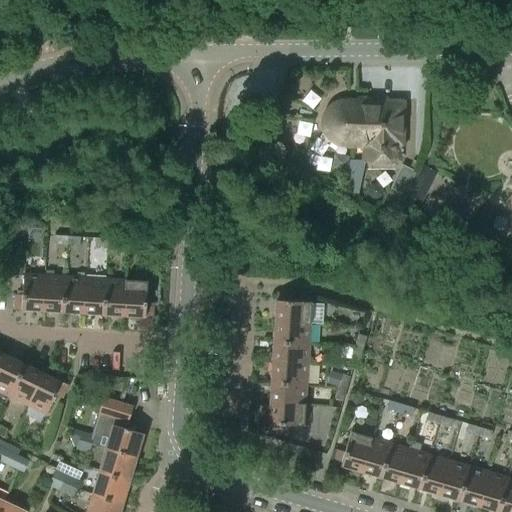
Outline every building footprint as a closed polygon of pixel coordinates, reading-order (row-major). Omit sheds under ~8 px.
[(386,99),(365,99),(365,105),(344,105),(340,106),(335,108),(332,111),(329,115),(328,119),(327,124),(328,128),(331,134),(334,137),(338,139),(343,140),(365,141),(364,160),(398,161),(398,141),(401,141),(401,106),(385,106),(386,99)] [(391,187),(404,194),(415,172),(402,165),(391,187)] [(67,245),(67,236),(56,235),(56,244),(55,253),(66,254),(67,245)] [(82,237),(67,236),(67,245),(82,246),(82,237)] [(108,247),(108,239),(97,238),(96,247),(108,247)] [(123,240),(108,239),(108,247),(122,248),(123,240)] [(14,309),(42,311),(44,275),(23,274),(22,295),(15,294),(14,309)] [(42,311),(62,312),(64,276),(44,275),(42,311)] [(62,312),(83,313),(85,277),(64,276),(62,312)] [(83,313),(103,314),(106,279),(85,277),(83,313)] [(103,314),(124,316),(126,280),(106,279),(103,314)] [(126,280),(124,316),(152,317),(153,303),(146,302),(147,281),(126,280)] [(276,293),(274,321),(310,323),(311,302),(290,301),(290,294),(276,293)] [(274,321),(273,341),(309,343),(310,323),(274,321)] [(358,334),(354,346),(363,349),(366,336),(358,334)] [(273,341),(272,362),(308,364),(309,343),(273,341)] [(351,358),(359,361),(363,349),(354,346),(351,358)] [(0,365),(0,392),(8,396),(24,364),(5,355),(0,365)] [(272,362),(271,382),(306,385),(308,364),(272,362)] [(8,396),(27,405),(42,373),(24,364),(8,396)] [(332,384),(338,386),(342,374),(336,372),(332,384)] [(42,373),(27,405),(46,414),(55,395),(62,398),(68,385),(42,373)] [(342,374),(338,386),(346,389),(350,377),(342,374)] [(81,378),(77,394),(83,396),(96,392),(98,383),(81,378)] [(271,382),(269,403),(305,405),(306,385),(271,382)] [(346,389),(338,386),(334,399),(342,401),(346,389)] [(100,395),(96,413),(128,419),(132,401),(100,395)] [(386,409),(399,413),(401,404),(389,401),(386,409)] [(305,405),(269,403),(268,431),(282,432),(282,424),(304,426),(305,405)] [(401,404),(399,413),(411,417),(413,408),(401,404)] [(425,421),(437,425),(440,416),(428,412),(425,421)] [(437,425),(450,428),(452,419),(440,416),(437,425)] [(465,432),(477,436),(480,427),(467,424),(465,432)] [(113,425),(106,448),(136,457),(143,434),(113,425)] [(477,436),(489,439),(492,431),(480,427),(477,436)] [(73,429),(70,438),(78,440),(81,432),(73,429)] [(333,464),(360,471),(370,437),(350,431),(344,452),(337,450),(333,464)] [(81,432),(78,440),(91,444),(93,435),(81,432)] [(360,471),(379,477),(390,443),(370,437),(360,471)] [(88,452),(91,444),(78,440),(76,448),(88,452)] [(0,461),(5,464),(10,452),(13,447),(1,441),(0,442),(0,461)] [(379,477),(399,483),(409,449),(390,443),(379,477)] [(12,467),(18,456),(20,450),(13,447),(10,452),(5,464),(12,467)] [(106,448),(99,471),(129,480),(136,457),(106,448)] [(399,483),(419,489),(429,454),(409,449),(399,483)] [(419,489),(438,494),(449,460),(429,454),(419,489)] [(18,456),(12,467),(23,472),(28,461),(18,456)] [(438,494),(458,500),(468,466),(449,460),(438,494)] [(458,500),(478,506),(488,472),(468,466),(458,500)] [(48,485),(54,488),(61,472),(55,469),(48,485)] [(99,471),(92,494),(122,503),(129,480),(99,471)] [(54,488),(59,491),(67,475),(61,472),(54,488)] [(478,506),(497,511),(508,477),(488,472),(478,506)] [(59,491),(65,493),(69,485),(73,477),(67,475),(59,491)] [(73,477),(69,485),(76,489),(80,481),(73,477)] [(497,511),(498,511),(511,511),(511,478),(508,477),(497,511)] [(69,485),(65,493),(72,497),(76,489),(69,485)] [(119,511),(122,503),(92,494),(86,511),(119,511)] [(25,511),(4,502),(0,510),(0,511),(25,511)] [(217,511),(218,509),(196,502),(193,511),(217,511)]
